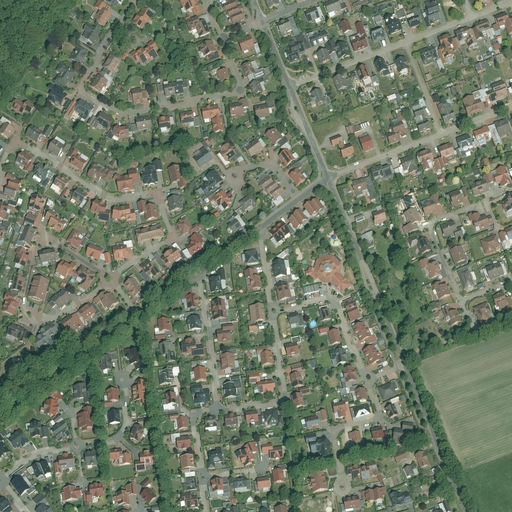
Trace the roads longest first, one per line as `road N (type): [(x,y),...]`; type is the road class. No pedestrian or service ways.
road 1 (residential): [(114,274),(173,236),(161,197),(102,194),(18,139)]
road 2 (residential): [(133,0),(80,87),(124,114),(191,101)]
road 3 (residential): [(327,178),(404,364)]
road 4 (residential): [(0,423),(137,313)]
road 5 (residential): [(461,299),(427,223),(507,192)]
road 6 (residential): [(404,364),(465,511)]
road 7 (residential): [(273,311),(284,394),(278,402),(218,410)]
road 8 (residential): [(273,311),(334,301),(365,380)]
road 9 (residential): [(365,380),(377,416),(332,434),(342,486)]
road 10 (residential): [(200,276),(218,410)]
road 11 (residential): [(290,87),(407,44)]
road 12 (residential): [(327,178),(440,133)]
